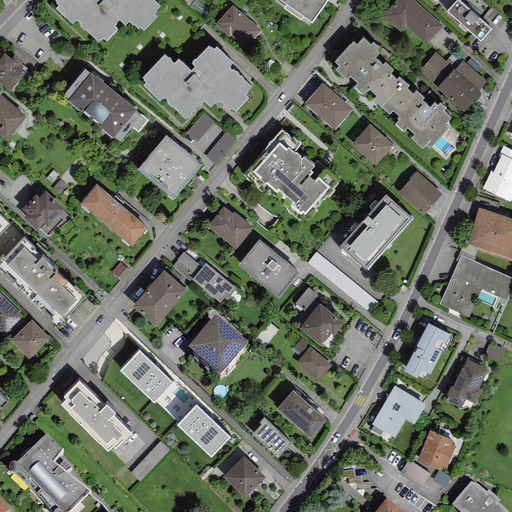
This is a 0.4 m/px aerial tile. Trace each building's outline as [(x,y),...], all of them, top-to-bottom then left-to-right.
[(61,0),(58,4),(105,46),(127,21),(143,36),(169,6),(161,0),(61,0)] [(280,0),(313,24),(330,0),(280,0)] [(415,0),(398,0),(386,16),(427,49),(446,25),(415,0)] [(491,29),(458,0),(456,0),(446,11),(460,23),(458,26),(465,31),(467,29),(480,41),(491,29)] [(262,31),(233,5),(216,23),(220,26),(219,27),(229,37),(231,35),(246,49),(262,31)] [(357,45),(353,42),(335,62),(339,66),(335,70),(347,80),(350,76),(358,83),(354,87),(362,94),(366,90),(367,91),(369,89),(377,96),(373,99),(381,107),(404,81),(399,77),(396,80),(390,74),(393,70),(385,63),(383,65),(375,58),(379,53),(376,50),(379,48),(373,42),(370,45),(363,38),(357,45)] [(174,51),(147,81),(194,123),(216,98),(232,113),(258,84),(211,41),(189,65),(174,51)] [(0,57),(0,83),(10,91),(26,72),(19,66),(22,62),(14,55),(11,59),(4,53),(0,57)] [(438,54),(421,73),(468,114),(487,92),(484,89),(495,77),(471,57),(458,72),(438,54)] [(148,116),(93,69),(67,98),(123,146),(148,116)] [(409,86),(404,81),(381,107),(389,114),(392,110),(399,117),(397,119),(399,120),(395,124),(404,131),(407,127),(414,134),(411,138),(422,148),(426,144),(430,148),(449,128),(445,124),(450,118),(443,111),(445,108),(440,103),(437,106),(434,103),(430,108),(422,100),(424,98),(416,91),(413,94),(406,88),(409,86)] [(328,85),(310,103),(338,129),(356,110),(328,85)] [(0,94),(0,134),(7,141),(27,117),(0,94)] [(186,133),(196,142),(214,122),(204,113),(186,133)] [(373,126),(357,143),(379,165),(396,147),(373,126)] [(292,139),(282,130),(242,175),(264,195),(268,190),(288,207),(287,209),(300,221),(304,216),(308,220),(317,210),(315,209),(327,196),(328,197),(335,190),(333,188),(340,180),(317,161),(313,165),(303,157),(301,159),(299,157),(301,156),(296,152),(295,153),(294,152),(301,143),(294,137),(292,139)] [(226,132),(206,156),(216,165),(236,140),(226,132)] [(172,138),(146,171),(180,198),(207,165),(172,138)] [(491,171),(482,189),(510,202),(511,198),(511,159),(501,155),(493,172),(491,171)] [(420,174),(402,194),(426,216),(444,196),(420,174)] [(96,184),(80,204),(132,246),(148,227),(96,184)] [(64,209),(45,191),(39,197),(36,194),(22,209),(27,214),(24,217),(37,230),(44,223),(47,226),(64,209)] [(345,244),(370,267),(414,218),(389,195),(345,244)] [(227,205),(210,226),(239,249),(256,228),(227,205)] [(467,244),(491,252),(502,215),(478,208),(467,244)] [(0,233),(9,224),(0,215),(0,212),(1,212),(0,211),(0,233)] [(511,218),(502,215),(491,252),(511,258),(511,218)] [(34,249),(24,239),(4,260),(1,258),(0,258),(0,271),(4,275),(7,271),(16,280),(13,283),(18,288),(21,285),(24,287),(21,290),(34,303),(37,299),(39,301),(36,304),(41,310),(44,306),(53,314),(49,318),(59,328),(68,319),(65,317),(85,297),(74,286),(73,287),(66,280),(42,257),(44,255),(36,247),(34,249)] [(259,240),(238,265),(278,298),(299,272),(259,240)] [(202,268),(184,252),(177,259),(190,270),(188,272),(194,277),(202,268)] [(319,253),(309,264),(378,321),(388,310),(319,253)] [(511,277),(461,255),(440,304),(470,317),(481,290),(507,301),(511,288),(511,277)] [(236,289),(205,263),(202,268),(194,277),(192,280),(220,303),(224,297),(227,300),(236,289)] [(164,270),(132,306),(155,327),(187,291),(164,270)] [(294,303),(304,311),(318,295),(308,286),(294,303)] [(0,329),(5,334),(23,316),(0,293),(0,329)] [(323,303),(302,328),(327,349),(348,325),(323,303)] [(14,340),(32,359),(53,339),(35,320),(14,340)] [(215,322),(188,354),(220,381),(247,348),(215,322)] [(271,339),(278,329),(270,323),(262,333),(271,339)] [(444,355),(453,336),(428,323),(404,372),(417,379),(418,377),(425,380),(429,374),(430,375),(441,353),(444,355)] [(297,347),(305,354),(313,345),(305,338),(297,347)] [(488,355),(499,361),(505,349),(493,343),(488,355)] [(173,381),(139,348),(119,369),(153,402),(173,381)] [(313,348),(300,362),(321,381),(334,366),(313,348)] [(488,370),(467,360),(463,368),(462,367),(452,386),(451,386),(447,393),(451,394),(447,401),(461,408),(465,399),(475,404),(481,391),(478,389),(488,370)] [(279,371),(284,375),(288,369),(283,365),(279,371)] [(105,406),(79,380),(63,396),(66,399),(61,404),(69,412),(69,413),(99,443),(108,451),(113,447),(115,449),(123,441),(125,443),(133,435),(113,415),(115,413),(107,404),(105,406)] [(395,386),(372,425),(395,438),(406,420),(414,425),(427,404),(395,386)] [(298,392),(282,409),(316,439),(331,421),(298,392)] [(211,456),(231,435),(196,402),(176,423),(211,456)] [(270,418),(255,434),(281,458),(296,443),(270,418)] [(453,440),(429,430),(416,461),(439,470),(441,471),(443,467),(447,468),(456,446),(452,445),(453,440)] [(47,440),(17,469),(15,468),(13,468),(11,469),(10,471),(9,474),(10,476),(11,479),(13,479),(16,479),(47,511),(76,511),(91,498),(65,478),(72,473),(64,467),(59,473),(54,469),(62,457),(47,440)] [(160,441),(130,473),(140,482),(170,450),(160,441)] [(243,456),(223,477),(245,498),(265,477),(243,456)] [(400,473),(422,487),(430,474),(409,460),(400,473)] [(432,481),(444,488),(451,477),(441,471),(439,470),(432,481)] [(385,498),(385,495),(378,496),(377,489),(371,490),(370,483),(363,484),(362,477),(355,478),(354,471),(339,473),(340,480),(348,479),(348,486),(356,485),(357,492),(363,491),(364,499),(372,498),(373,508),(378,508),(385,498)] [(478,491),(471,487),(452,509),(454,511),(503,511),(498,507),(500,506),(488,496),(487,499),(478,491)] [(378,508),(374,511),(405,511),(386,497),(385,498),(378,508)] [(0,498),(0,511),(5,511),(9,509),(0,498)]
